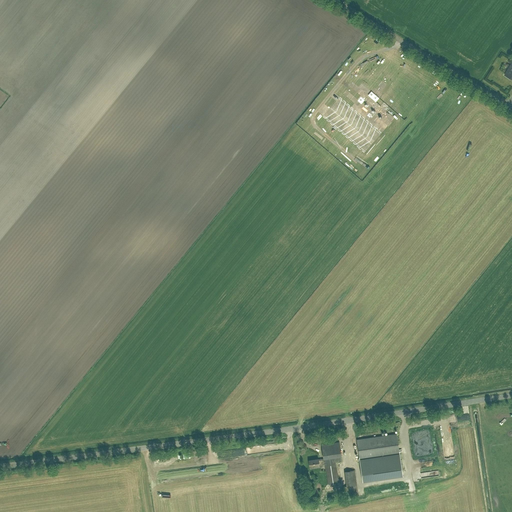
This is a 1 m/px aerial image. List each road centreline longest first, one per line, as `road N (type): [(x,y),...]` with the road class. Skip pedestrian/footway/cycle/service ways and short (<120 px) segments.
road 1 (unclassified): [(511,394),(0,466)]
road 2 (tertiary): [(511,109),(333,0)]
